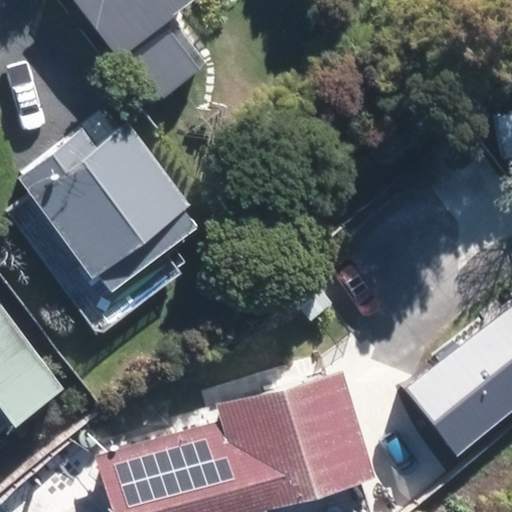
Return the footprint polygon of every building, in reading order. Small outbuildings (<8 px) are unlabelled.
[(74,0),(119,58),(129,51),(167,100),(212,65),(194,42),(235,10),(227,0),(74,0)] [(511,109),(465,118),(476,177),(511,169),(511,109)] [(87,129),(23,177),(110,291),(206,219),(135,125),(102,150),(87,129)] [(511,285),(398,372),(452,442),(511,396),(511,285)] [(0,423),(52,386),(0,314),(0,423)] [(213,430),(99,463),(113,511),(365,511),(325,375),(207,410),(213,430)]
